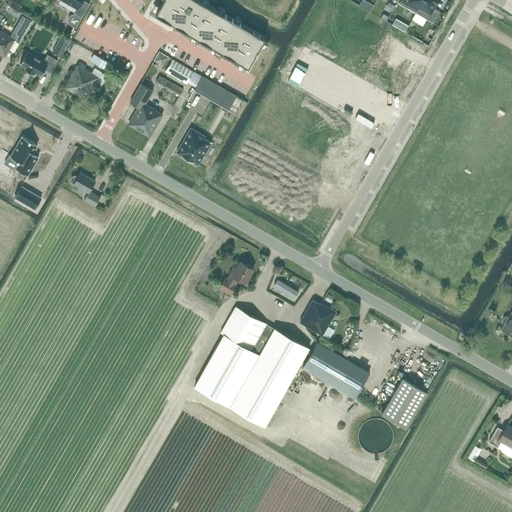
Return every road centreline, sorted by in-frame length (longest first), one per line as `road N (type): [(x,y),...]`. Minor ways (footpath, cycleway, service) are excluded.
road 1 (residential): [(317,269),(473,0)]
road 2 (unclassified): [(317,269),(99,142)]
road 3 (unclassified): [(511,381),(317,269)]
road 4 (residential): [(99,142),(161,36)]
